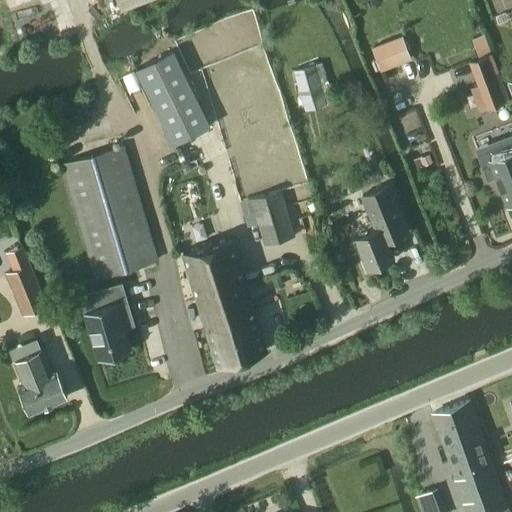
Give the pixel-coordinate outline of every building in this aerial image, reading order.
[(150,0),(120,0),(124,10),(150,0)] [(381,69),(400,62),(391,40),(373,47),(381,69)] [(138,66),(136,67),(173,144),(211,125),(174,49),(168,52),(138,66)] [(470,61),(487,106),(507,98),(490,53),(470,61)] [(314,63),(293,70),(305,110),(326,103),(314,63)] [(511,139),(477,152),(487,178),(495,175),(506,204),(511,201),(511,139)] [(95,277),(155,260),(123,145),(62,163),(95,277)] [(429,154),(419,158),(422,166),(432,162),(429,154)] [(388,242),(406,232),(389,185),(362,195),(374,229),(356,236),(368,267),(394,257),(388,242)] [(264,242),(295,234),(283,189),(252,197),(264,242)] [(306,234),(311,252),(328,247),(323,229),(307,233),(306,234)] [(218,241),(185,251),(211,340),(258,327),(232,237),(218,241)] [(21,244),(19,245),(0,252),(0,254),(23,313),(46,304),(21,244)] [(281,275),(272,277),(275,287),(284,285),(281,275)] [(103,304),(84,310),(98,358),(131,349),(122,320),(132,317),(123,288),(100,295),(103,304)] [(265,351),(258,327),(211,340),(218,365),(265,351)] [(56,370),(52,371),(42,347),(11,359),(21,384),(19,385),(30,412),(67,396),(56,370)] [(468,399),(434,411),(468,511),(488,511),(505,506),(468,399)] [(420,507),(438,500),(433,489),(416,495),(420,507)]
